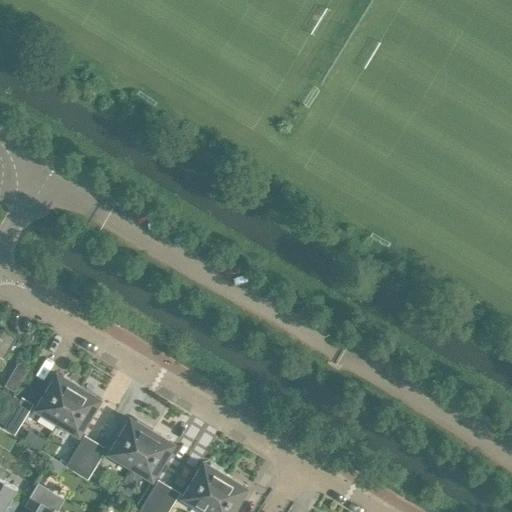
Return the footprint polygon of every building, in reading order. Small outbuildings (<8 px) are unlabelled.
[(0,335),(0,365),(17,337),(5,330),(1,337),(0,335)] [(19,361),(11,374),(22,380),(29,368),(19,361)] [(58,373),(38,407),(43,410),(42,412),(58,421),(80,384),(64,375),(63,376),(58,373)] [(74,431),(75,429),(80,433),(100,399),(95,395),(96,394),(80,384),(58,421),(74,431)] [(34,403),(23,396),(21,398),(14,394),(0,418),(7,423),(4,427),(10,431),(15,434),(34,403)] [(116,455),(115,456),(131,466),(154,429),(138,419),(137,420),(132,417),(111,451),(116,455)] [(0,442),(3,444),(10,431),(4,427),(0,424),(0,442)] [(169,440),(170,438),(154,429),(131,466),(147,475),(148,474),(153,477),(174,443),(169,440)] [(85,434),(67,465),(78,471),(96,441),(85,434)] [(88,478),(107,447),(96,441),(78,471),(88,478)] [(52,455),(47,464),(61,473),(66,464),(52,455)] [(189,499),(189,500),(205,510),(227,473),(211,463),(210,465),(205,462),(184,496),(189,499)] [(0,511),(3,511),(19,487),(4,478),(9,470),(0,464),(0,511)] [(242,484),(243,483),(227,473),(205,510),(207,511),(232,511),(247,487),(242,484)] [(159,479),(140,509),(144,511),(153,511),(170,485),(159,479)] [(64,499),(40,484),(29,503),(39,509),(37,511),(62,511),(57,509),(64,499)] [(167,511),(180,492),(170,485),(153,511),(167,511)]
